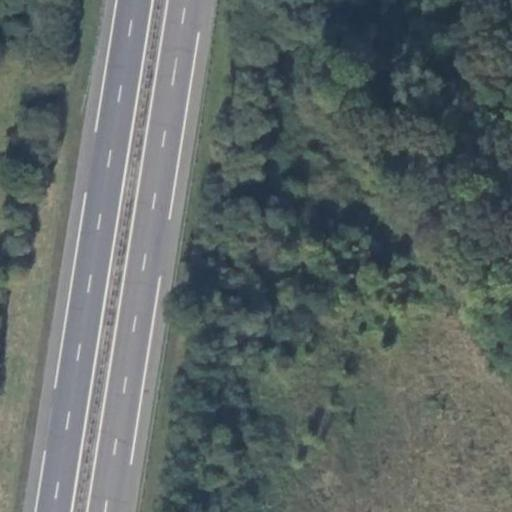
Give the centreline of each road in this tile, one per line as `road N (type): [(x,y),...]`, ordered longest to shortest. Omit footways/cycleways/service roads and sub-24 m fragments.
road 1 (trunk): [(105,511),(186,0)]
road 2 (trunk): [(134,0),(54,511)]
